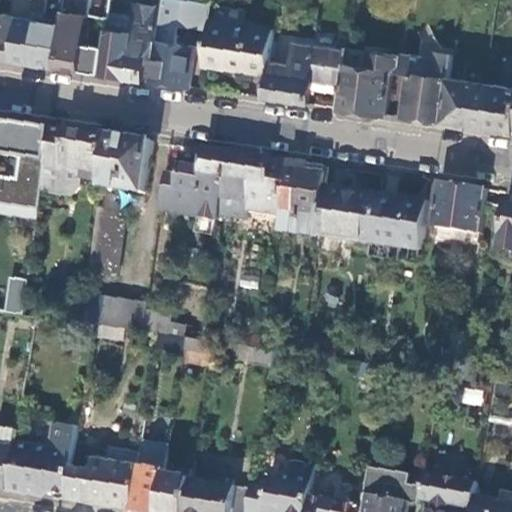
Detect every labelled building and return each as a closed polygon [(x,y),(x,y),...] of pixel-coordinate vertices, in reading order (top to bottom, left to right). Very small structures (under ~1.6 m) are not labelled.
[(25,62),(55,66),(61,26),(64,0),(34,0),(33,9),(24,16),(13,14),(7,59),(25,62)] [(111,9),(110,19),(102,73),(119,75),(145,79),(147,61),(148,49),(156,49),(160,20),(162,7),(132,2),(130,11),(111,9)] [(0,58),(7,59),(13,14),(0,12),(0,58)] [(61,26),(55,66),(75,69),(102,73),(110,19),(90,16),(87,30),(61,26)] [(274,28),(210,19),(204,64),(268,73),(270,59),(274,28)] [(172,22),(160,20),(156,49),(154,62),(152,80),(169,82),(192,86),(199,44),(178,41),(164,39),(164,34),(170,35),(172,22)] [(270,59),(268,73),(265,96),(285,99),(310,103),(314,77),(343,82),(348,49),(294,42),(291,62),(270,59)] [(404,55),(348,46),(348,49),(343,82),(339,107),(357,110),(388,114),(394,71),(401,72),(404,55)] [(154,62),(156,49),(148,49),(147,61),(154,62)] [(438,57),(404,52),(404,55),(401,72),(411,74),(404,116),(424,119),(444,122),(451,76),(454,54),(438,52),(438,57)] [(490,129),(497,83),(451,76),(444,122),(466,125),(490,129)] [(511,84),(497,83),(490,129),(502,130),(511,131),(511,84)] [(0,171),(45,178),(53,126),(18,121),(0,118),(0,171)] [(53,126),(45,178),(43,191),(73,194),(83,185),(84,177),(85,170),(95,171),(94,178),(106,180),(113,134),(79,130),(53,126)] [(133,137),(113,134),(106,180),(105,186),(148,192),(155,141),(133,137)] [(181,174),(168,173),(163,211),(222,220),(223,215),(232,151),(208,148),(206,166),(183,163),(181,174)] [(261,156),(232,151),(223,215),(251,219),(252,209),(283,214),(290,166),(274,164),(275,158),(261,156)] [(290,160),(290,166),(283,214),(281,230),(320,236),(322,221),(323,215),(321,215),(329,166),(310,163),(290,160)] [(95,171),(85,170),(84,177),(94,178),(95,171)] [(466,186),(443,182),(436,226),(440,227),(456,229),(464,230),(483,233),(489,189),(466,186)] [(322,231),(376,239),(378,229),(383,194),(329,186),(322,231)] [(376,239),(426,246),(427,237),(432,202),(383,194),(378,229),(376,239)] [(511,203),(508,203),(501,249),(511,250),(511,203)] [(129,213),(102,209),(93,273),(119,276),(129,213)] [(456,229),(440,227),(439,232),(452,234),(451,238),(482,243),(483,233),(464,230),(456,229)] [(8,276),(3,311),(21,313),(26,279),(8,276)] [(149,312),(150,302),(109,296),(104,325),(146,331),(149,312)] [(87,312),(65,309),(63,320),(86,323),(87,312)] [(171,315),(149,312),(146,331),(162,333),(168,334),(171,315)] [(227,332),(207,328),(205,339),(216,341),(226,342),(227,332)] [(189,337),(168,334),(162,333),(159,351),(186,355),(187,349),(189,337)] [(216,341),(205,339),(189,337),(187,349),(214,353),(216,341)] [(252,359),(254,346),(235,343),(233,357),(252,359)] [(276,349),(264,347),(254,346),(252,359),(274,362),(276,349)] [(408,369),(410,356),(389,353),(387,366),(389,366),(408,369)] [(466,355),(447,353),(445,365),(444,374),(463,377),(466,358),(466,355)] [(481,360),(466,358),(463,377),(479,379),(481,360)] [(387,366),(378,365),(375,386),(385,388),(389,366),(387,366)] [(462,402),(481,405),(483,390),(465,387),(462,402)] [(46,447),(16,442),(8,492),(34,496),(41,497),(42,493),(51,494),(51,492),(68,495),(73,467),(80,427),(55,423),(51,443),(46,447)] [(18,430),(0,426),(0,490),(8,492),(16,442),(18,430)] [(108,454),(107,459),(125,462),(126,457),(108,454)] [(140,465),(131,511),(133,511),(158,511),(165,473),(168,456),(161,455),(160,458),(159,468),(140,465)] [(160,458),(141,455),(140,465),(159,468),(160,458)] [(94,471),(73,467),(68,495),(67,501),(97,506),(131,511),(140,465),(125,462),(107,459),(96,457),(94,471)] [(308,511),(309,510),(316,466),(305,464),(292,462),(290,474),(286,474),(268,485),(253,483),(252,488),(247,511),(308,511)] [(413,475),(372,468),(366,506),(364,511),(411,511),(412,505),(422,506),(423,501),(425,487),(411,485),(413,475)] [(165,473),(158,511),(187,511),(193,479),(193,477),(165,473)] [(430,511),(466,511),(467,507),(475,508),(477,495),(480,482),(427,475),(425,487),(423,501),(432,502),(430,511)] [(193,479),(187,511),(247,511),(252,488),(193,479)] [(503,499),(477,495),(475,508),(474,511),(511,511),(511,504),(502,503),(503,499)] [(325,511),(320,511),(309,510),(308,511),(364,511),(366,506),(327,499),(325,511)]
